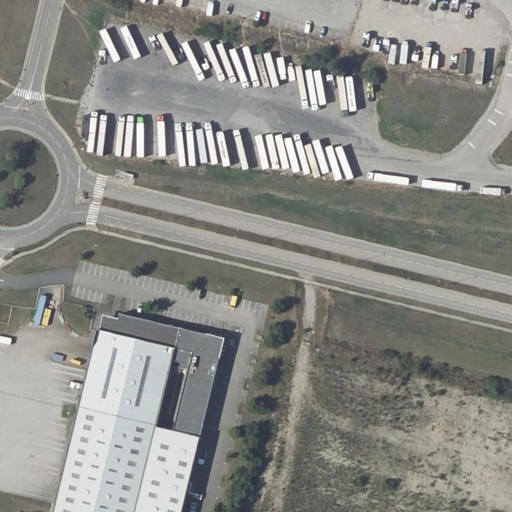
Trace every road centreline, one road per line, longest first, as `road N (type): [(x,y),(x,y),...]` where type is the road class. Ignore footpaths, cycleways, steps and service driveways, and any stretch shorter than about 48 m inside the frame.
road 1 (unclassified): [(53,217),(93,212),(511,314)]
road 2 (unclassified): [(511,286),(99,186),(68,170)]
road 3 (residential): [(52,0),(21,119)]
